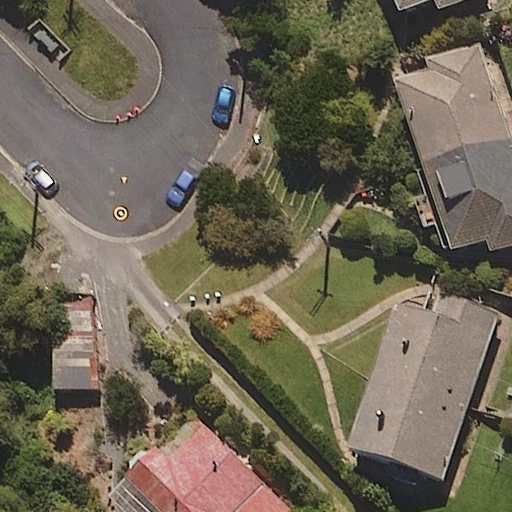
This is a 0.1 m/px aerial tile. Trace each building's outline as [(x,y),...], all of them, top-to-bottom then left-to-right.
[(394,0),(409,32),(442,18),(444,24),(495,2),(494,0),(394,0)] [(398,85),(461,267),(490,257),(493,266),(511,259),(511,134),(485,55),(398,85)] [(92,295),(52,296),(55,389),(95,388),(92,295)] [(500,327),(436,307),(431,323),(405,315),(356,469),(447,497),(500,327)] [(287,511),(291,508),(194,407),(108,490),(129,511),(287,511)]
